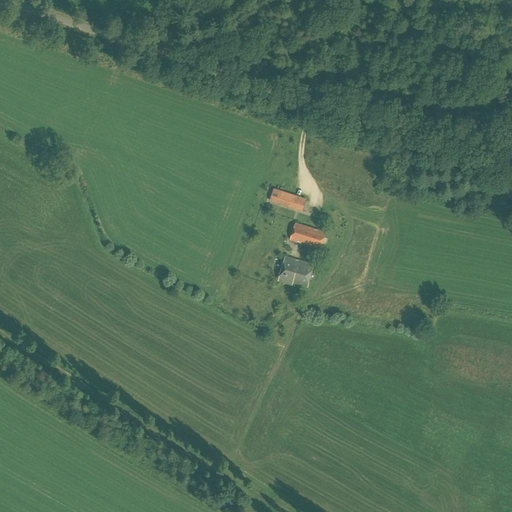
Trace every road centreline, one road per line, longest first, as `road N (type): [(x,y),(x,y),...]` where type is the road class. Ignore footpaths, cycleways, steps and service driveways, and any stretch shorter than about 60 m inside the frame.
road 1 (unclassified): [(511,172),(0,0)]
road 2 (track): [(0,331),(287,511)]
road 3 (track): [(219,471),(305,304)]
